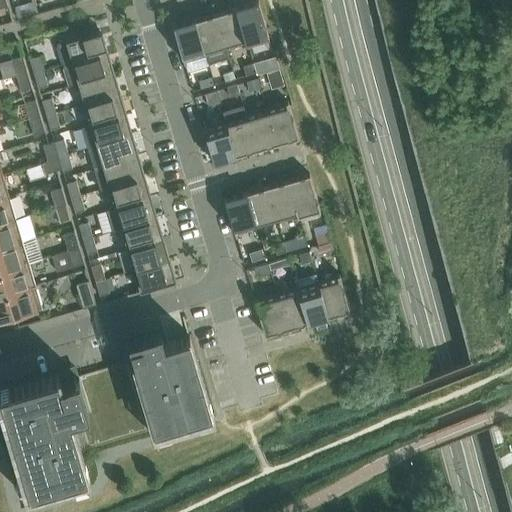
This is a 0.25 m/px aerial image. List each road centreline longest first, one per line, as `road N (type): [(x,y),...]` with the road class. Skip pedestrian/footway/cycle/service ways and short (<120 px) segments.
road 1 (primary): [(500,511),(362,0)]
road 2 (primary): [(336,0),(472,511)]
road 3 (residential): [(218,284),(224,270),(143,0)]
road 4 (residential): [(0,353),(218,284)]
road 5 (residential): [(256,406),(218,284)]
